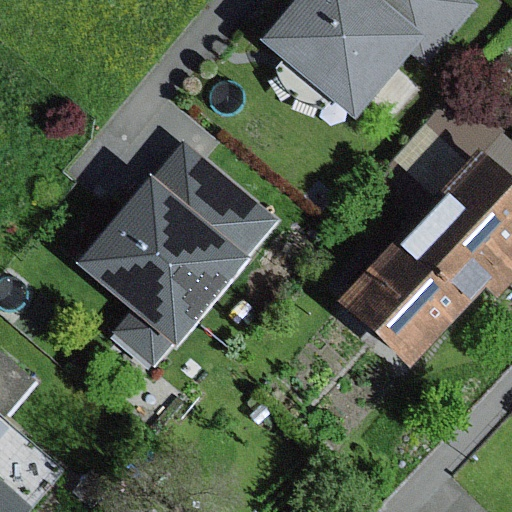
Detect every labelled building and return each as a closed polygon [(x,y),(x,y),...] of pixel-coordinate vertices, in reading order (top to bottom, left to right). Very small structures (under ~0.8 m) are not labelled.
[(364,0),(296,0),(256,48),(347,123),(415,41),(364,0)] [(463,0),(364,0),(415,41),(434,57),(474,8),(463,0)] [(382,171),(424,209),(471,156),(500,125),(458,87),(382,171)] [(176,147),(144,188),(241,266),(274,224),(176,147)] [(424,209),(330,308),(403,375),(478,295),(491,306),(511,283),(511,193),(471,156),(424,209)] [(241,266),(144,188),(75,273),(171,352),(241,266)] [(0,352),(0,422),(1,424),(36,381),(0,352)] [(0,511),(30,511),(62,475),(1,424),(0,422),(0,511)] [(90,474),(72,495),(89,511),(108,489),(90,474)]
